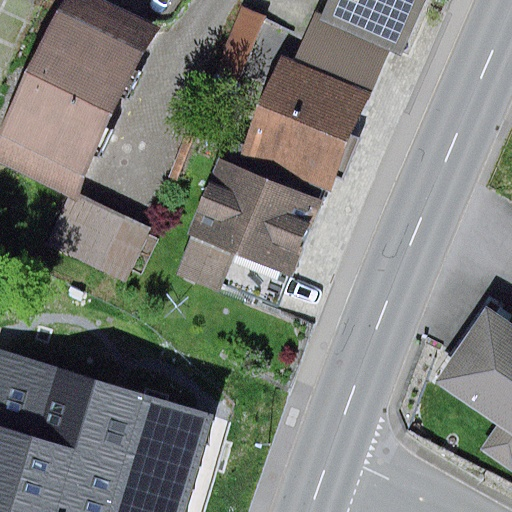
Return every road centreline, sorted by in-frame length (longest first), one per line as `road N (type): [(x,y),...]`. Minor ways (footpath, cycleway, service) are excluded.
road 1 (primary): [(511,5),(329,453)]
road 2 (unclassified): [(329,453),(451,511)]
